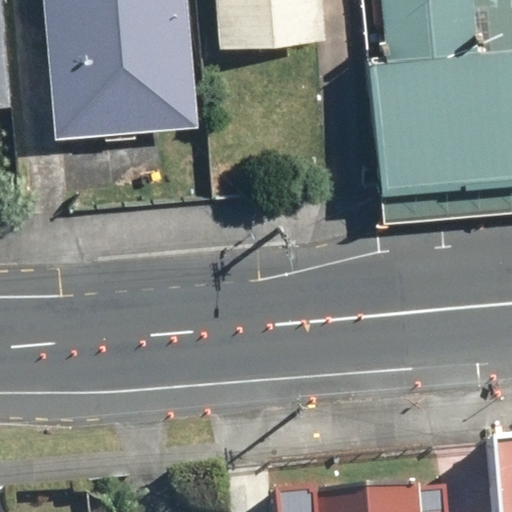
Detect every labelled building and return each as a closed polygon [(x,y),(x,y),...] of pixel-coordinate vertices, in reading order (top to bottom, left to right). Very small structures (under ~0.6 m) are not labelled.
[(37,0),(45,86),(48,127),(191,115),(181,0),(37,0)] [(208,0),(212,39),(319,30),(316,0),(208,0)] [(361,63),(375,179),(511,167),(511,44),(473,49),(467,0),(373,0),(381,59),(361,63)] [(511,511),(511,440),(471,444),(477,511),(511,511)] [(440,511),(438,484),(264,497),(264,511),(440,511)]
